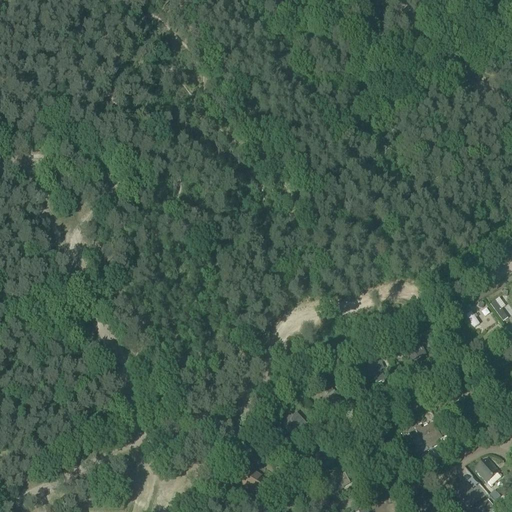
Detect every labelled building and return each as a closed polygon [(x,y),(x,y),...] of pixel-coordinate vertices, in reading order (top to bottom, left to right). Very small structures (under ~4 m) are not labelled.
[(495,313),(504,306),(499,299),(489,306),(495,313)] [(488,311),(481,314),(487,326),(494,323),(488,311)] [(465,317),(474,328),(479,324),(470,313),(465,317)] [(425,355),(418,340),(398,350),(401,356),(405,354),(410,362),(425,355)] [(381,371),(384,370),(379,360),(360,369),(370,389),(386,381),(381,371)] [(330,415),(347,407),(336,394),(340,391),(336,385),(331,388),(320,395),(323,399),(318,402),(330,415)] [(451,406),(464,424),(479,414),(469,399),(458,406),(456,403),(451,406)] [(296,435),(307,425),(296,414),(293,416),(289,413),(278,423),(282,427),(285,424),(296,435)] [(414,429),(421,440),(414,444),(420,455),(427,451),(425,448),(441,439),(432,424),(421,430),(419,427),(414,429)] [(367,451),(364,445),(357,449),(361,455),(367,451)] [(327,460),(316,446),(303,455),(314,470),(327,460)] [(355,458),(352,452),(347,455),(351,461),(355,458)] [(374,461),(369,464),(377,477),(381,474),(379,470),(387,465),(380,452),(371,457),(374,461)] [(487,482),(498,473),(488,462),(477,471),(487,482)] [(259,495),(267,482),(248,471),(240,484),(259,495)] [(338,473),(325,480),(327,484),(332,482),(337,491),(350,484),(345,475),(341,477),(338,473)] [(469,510),(480,501),(467,485),(456,494),(469,510)] [(495,493),(491,497),(495,502),(500,498),(495,493)] [(424,497),(414,501),(418,511),(436,511),(431,499),(426,502),(424,497)]
